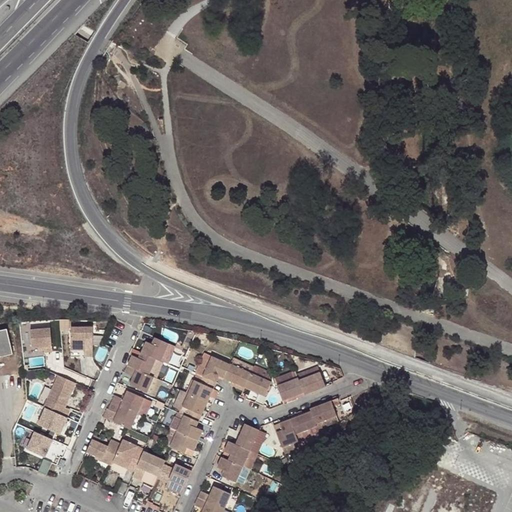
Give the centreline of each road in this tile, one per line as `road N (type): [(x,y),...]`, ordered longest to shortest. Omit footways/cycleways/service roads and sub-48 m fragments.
road 1 (trunk): [(267,324),(152,271),(86,207),(71,116),(98,40),(125,0)]
road 2 (residential): [(178,511),(227,400),(270,416),(353,384),(370,368)]
road 3 (tertiary): [(0,283),(267,324)]
road 4 (tertiary): [(511,404),(267,324)]
road 5 (residential): [(131,324),(62,488),(37,476),(0,479)]
road 6 (tertiary): [(370,368),(511,420)]
